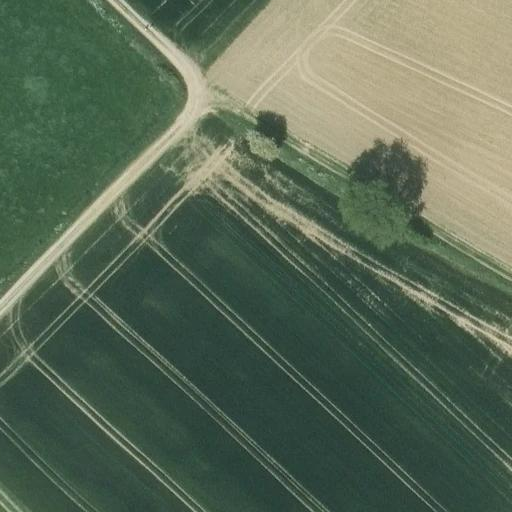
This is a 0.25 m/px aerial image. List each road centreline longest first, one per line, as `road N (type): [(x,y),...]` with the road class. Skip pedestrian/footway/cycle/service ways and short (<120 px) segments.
road 1 (track): [(162,0),(205,43),(211,65),(203,85),(0,289)]
road 2 (track): [(211,65),(234,71),(511,235)]
